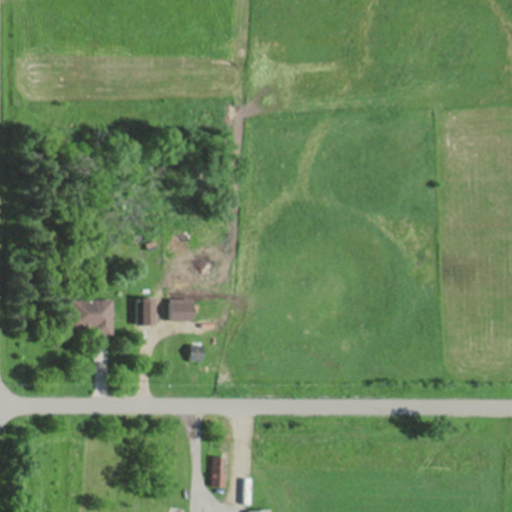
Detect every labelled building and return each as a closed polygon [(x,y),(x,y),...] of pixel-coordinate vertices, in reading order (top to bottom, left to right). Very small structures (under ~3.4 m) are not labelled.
[(186,251),(186,238),(172,238),(172,251),(186,251)] [(153,301),(140,301),(140,325),(153,325),(153,301)] [(192,323),(192,301),(169,301),(169,323),(192,323)] [(92,337),(112,337),(112,302),(70,302),(70,331),(92,331),(92,337)] [(210,488),(224,488),(224,457),(210,457),(210,488)]
